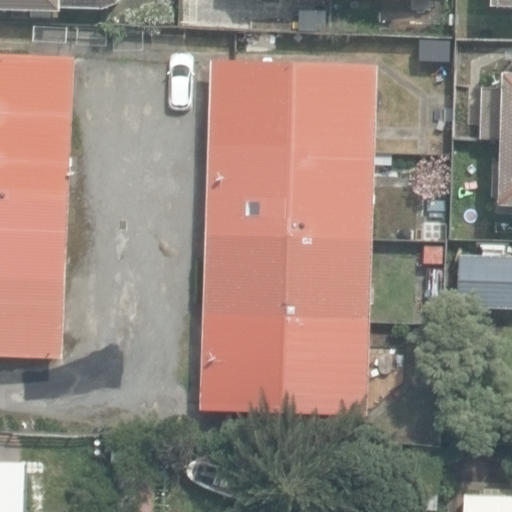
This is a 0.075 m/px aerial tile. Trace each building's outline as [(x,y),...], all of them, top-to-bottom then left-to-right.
[(0,0),(0,11),(65,13),(65,9),(107,10),(121,10),(125,0),(0,0)] [(511,0),(498,0),(498,8),(511,8),(511,0)] [(434,68),(451,68),(451,43),(435,43),(434,68)] [(0,53),(0,135),(76,137),(80,57),(0,53)] [(384,65),(216,59),(213,153),(381,158),(384,65)] [(511,76),(510,76),(510,91),(484,91),(483,140),(509,141),(511,141),(511,76)] [(0,205),(73,209),(76,137),(0,135),(0,205)] [(511,141),(509,141),(509,165),(498,165),(497,199),(508,199),(507,207),(511,207),(511,141)] [(378,241),(381,158),(213,153),(210,235),(378,241)] [(0,278),(70,281),(73,209),(0,205),(0,278)] [(375,328),(378,241),(210,235),(207,319),(375,328)] [(459,310),(511,311),(511,258),(460,256),(459,310)] [(0,356),(67,359),(70,281),(0,278),(0,356)] [(371,418),(375,328),(207,319),(203,412),(371,418)] [(383,506),(441,509),(444,459),(386,455),(383,506)] [(0,511),(30,511),(32,462),(0,461),(0,511)] [(114,511),(156,511),(159,482),(118,478),(114,511)] [(511,511),(511,491),(485,491),(484,497),(469,497),(468,511),(511,511)]
